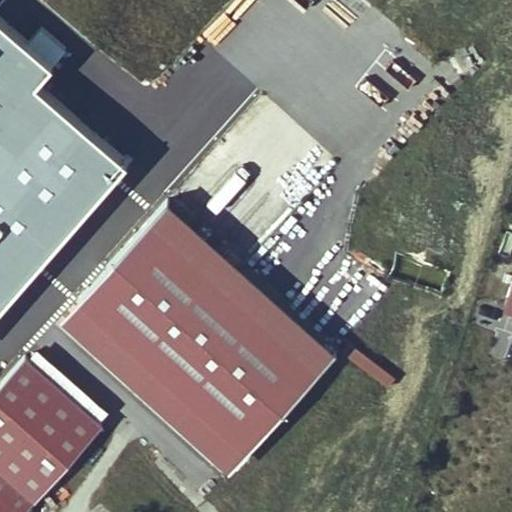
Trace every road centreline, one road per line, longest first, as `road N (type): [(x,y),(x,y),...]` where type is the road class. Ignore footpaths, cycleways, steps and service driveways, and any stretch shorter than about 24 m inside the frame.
road 1 (unknown): [(28,309),(185,471)]
road 2 (unknown): [(104,226),(0,158)]
